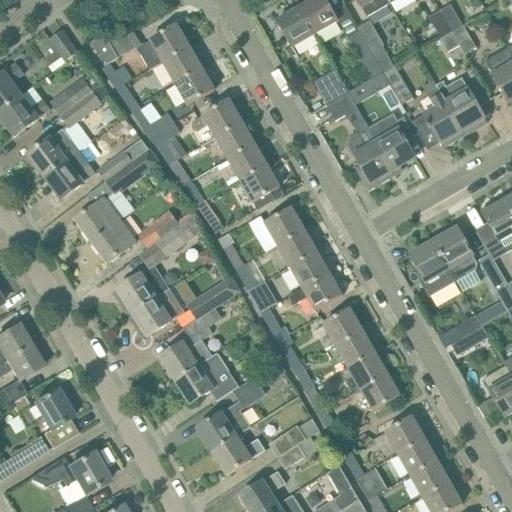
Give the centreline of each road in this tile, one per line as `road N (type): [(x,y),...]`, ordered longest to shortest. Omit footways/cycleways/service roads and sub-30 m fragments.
road 1 (residential): [(177,511),(0,205)]
road 2 (residential): [(359,242),(218,0)]
road 3 (residential): [(492,472),(359,242)]
road 4 (residential): [(359,242),(511,156)]
